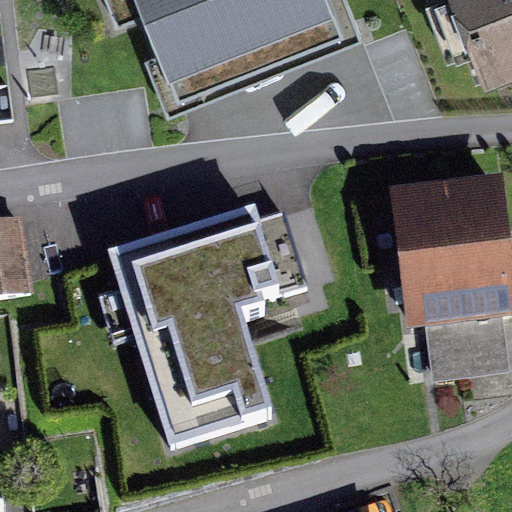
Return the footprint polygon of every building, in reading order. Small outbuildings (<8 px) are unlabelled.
[(99,0),(110,28),(149,12),(163,51),(146,56),(168,113),(362,36),(348,0),(99,0)] [(511,0),(457,0),(485,72),(511,62),(511,0)] [(391,190),(407,333),(426,331),(434,384),(509,375),(502,321),(511,319),(511,237),(503,176),(391,190)] [(256,207),(109,252),(171,453),(276,416),(243,316),(265,309),(263,301),(308,288),(286,214),(261,221),(256,207)] [(0,222),(0,299),(33,295),(21,219),(0,222)]
